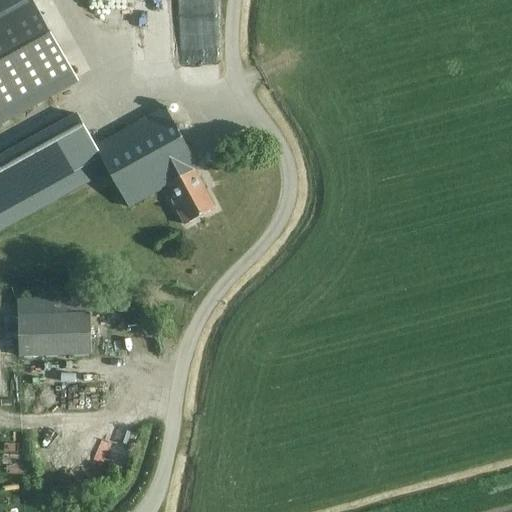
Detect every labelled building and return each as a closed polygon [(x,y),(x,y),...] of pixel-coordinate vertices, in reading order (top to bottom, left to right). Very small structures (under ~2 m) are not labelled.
[(0,121),(76,80),(31,0),(3,0),(0,2),(0,121)] [(96,146),(78,113),(77,111),(0,154),(0,231),(108,171),(128,207),(168,185),(176,200),(172,202),(185,224),(215,207),(195,171),(200,168),(166,107),(96,146)] [(124,297),(104,297),(104,307),(124,307),(124,297)] [(91,354),(90,313),(90,298),(18,300),(20,356),(91,354)] [(141,313),(141,325),(149,325),(149,313),(141,313)]
